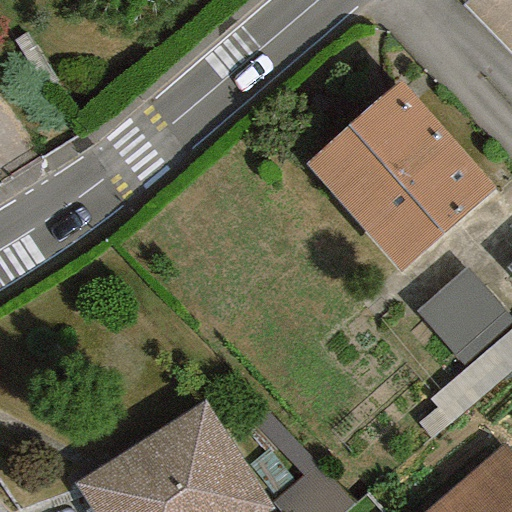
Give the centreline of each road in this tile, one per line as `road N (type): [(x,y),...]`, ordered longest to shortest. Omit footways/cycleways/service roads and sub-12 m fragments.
road 1 (tertiary): [(318,0),(139,153),(0,248)]
road 2 (residential): [(511,122),(405,0)]
